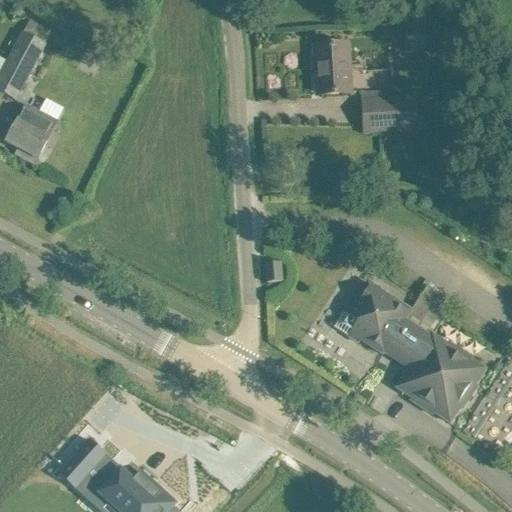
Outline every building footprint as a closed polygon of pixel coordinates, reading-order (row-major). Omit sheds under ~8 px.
[(0,73),(0,93),(14,101),(18,94),(44,45),(22,33),(0,73)] [(352,46),(335,47),(315,48),(316,69),(320,69),(321,96),(354,94),(352,46)] [(418,98),(382,101),(362,102),(364,134),(420,130),(418,98)] [(26,107),(16,126),(6,143),(20,151),(17,157),(41,170),(64,127),(26,107)] [(265,265),(267,284),(282,283),(280,264),(265,265)] [(411,312),(384,295),(368,284),(353,305),(350,303),(334,328),(359,344),(361,341),(382,355),(384,353),(409,370),(396,389),(412,399),(410,401),(433,416),(435,414),(450,424),(460,409),(462,410),(477,387),(475,386),(485,370),(470,361),(471,358),(448,343),(447,345),(431,335),(430,337),(405,321),(411,312)] [(495,453),(511,425),(511,349),(461,432),(495,453)] [(83,442),(53,478),(59,482),(60,481),(71,490),(83,476),(91,482),(107,463),(87,447),(88,446),(83,442)] [(116,471),(97,494),(118,511),(159,511),(171,498),(137,470),(128,481),(116,471)]
